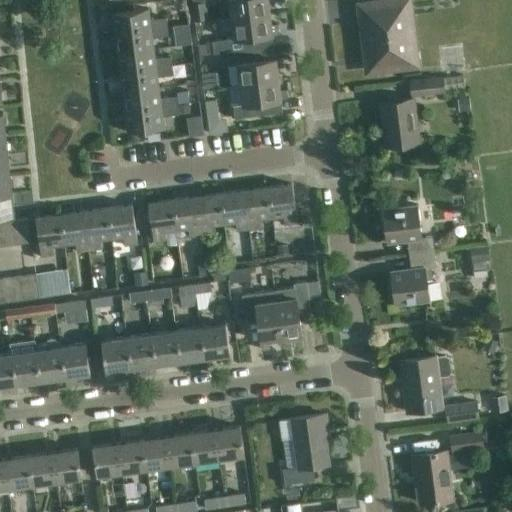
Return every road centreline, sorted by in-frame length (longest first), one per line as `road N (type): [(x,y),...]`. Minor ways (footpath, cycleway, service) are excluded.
road 1 (residential): [(362,369),(0,417)]
road 2 (residential): [(89,184),(329,152)]
road 3 (residential): [(362,369),(329,152)]
road 4 (residential): [(329,152),(311,0)]
road 5 (residential): [(380,511),(362,369)]
